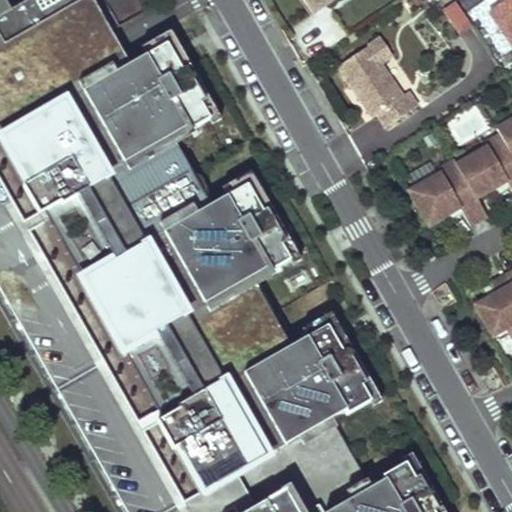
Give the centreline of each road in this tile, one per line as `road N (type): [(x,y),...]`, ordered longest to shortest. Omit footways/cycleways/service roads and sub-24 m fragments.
road 1 (residential): [(227,0),(386,288)]
road 2 (residential): [(386,288),(465,421)]
road 3 (residential): [(511,221),(386,288)]
road 4 (primary): [(69,511),(0,399)]
